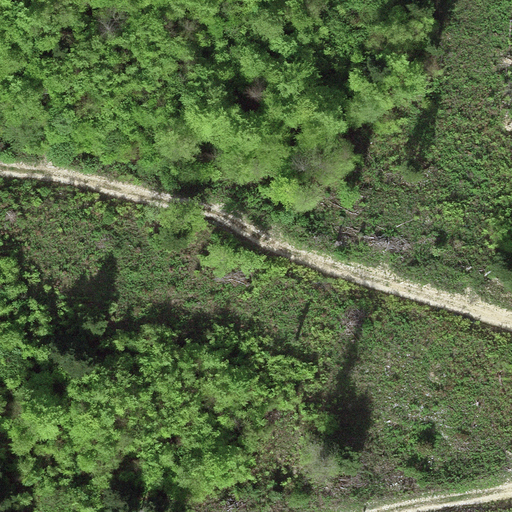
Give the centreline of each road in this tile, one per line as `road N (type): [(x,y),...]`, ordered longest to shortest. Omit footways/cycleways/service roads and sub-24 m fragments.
road 1 (track): [(0,157),(207,204),(273,238),(511,323)]
road 2 (track): [(363,511),(511,486)]
